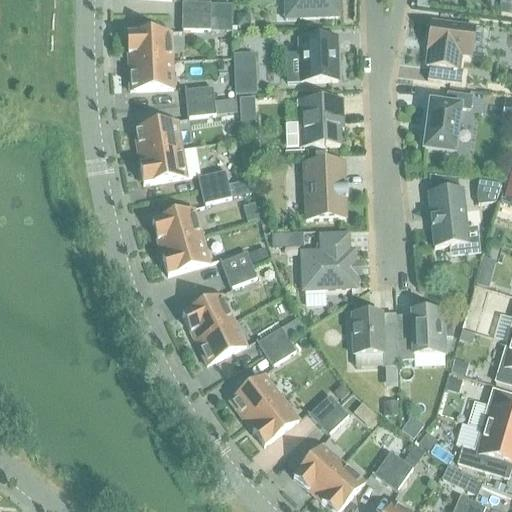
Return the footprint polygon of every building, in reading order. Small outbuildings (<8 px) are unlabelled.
[(283,0),(284,6),(299,6),(299,21),(339,20),(337,0),(283,0)] [(182,3),(181,20),(210,20),(210,7),(183,6),(183,3),(182,3)] [(210,20),(181,20),(181,36),(182,36),(182,34),(210,34),(210,20)] [(426,83),(460,88),(462,74),(458,73),(460,57),(471,59),(474,31),(429,25),(426,53),(428,53),(426,70),(428,70),(426,83)] [(171,36),(127,38),(128,58),(128,66),(133,66),(172,65),(171,36)] [(298,41),(300,85),(337,84),(336,67),(335,55),(336,55),(335,40),(298,41)] [(239,53),(239,93),(261,93),(261,53),(239,53)] [(133,66),(128,66),(128,75),(129,95),(173,93),(172,65),(133,66)] [(184,91),(186,108),(214,105),(212,91),(185,94),(185,91),(184,91)] [(423,153),(453,157),(459,111),(469,113),(471,100),(447,96),(445,108),(430,106),(423,153)] [(240,99),(220,104),(224,117),(243,112),(240,99)] [(258,124),(259,100),(248,99),(247,124),(258,124)] [(297,104),(298,127),(302,127),(303,151),(339,150),(338,119),(343,119),(342,102),(297,104)] [(214,105),(186,108),(187,124),(189,124),(188,122),(215,119),(214,105)] [(177,125),(133,133),(137,152),(138,160),(143,160),(181,153),(177,125)] [(143,160),(138,160),(140,169),(143,188),(186,181),(181,153),(143,160)] [(344,190),(343,166),(303,168),(305,224),(345,222),(344,201),(347,201),(346,189),(344,190)] [(196,179),(200,195),(228,188),(225,175),(198,181),(198,178),(196,179)] [(477,184),(476,195),(477,208),(494,206),(500,187),(477,184)] [(228,188),(200,195),(204,211),(205,211),(204,208),(231,202),(228,188)] [(461,192),(428,196),(430,221),(431,231),(434,252),(468,248),(461,192)] [(193,213),(151,225),(157,244),(159,253),(164,251),(201,240),(193,213)] [(278,249),(307,248),(307,235),(278,236),(278,249)] [(300,256),(302,294),(356,292),(355,276),(353,276),(353,269),(355,269),(354,253),(348,254),(348,238),(319,239),(320,255),(300,256)] [(164,251),(159,253),(162,261),(167,280),(209,268),(201,240),(164,251)] [(219,264),(225,279),(251,269),(246,256),(221,266),(220,264),(219,264)] [(251,269),(225,279),(231,295),(232,294),(231,292),(256,282),(251,269)] [(475,288),(488,292),(492,279),(480,275),(475,288)] [(332,309),(332,296),(310,296),(311,309),(332,309)] [(221,299),(181,319),(190,336),(194,344),(198,342),(233,325),(221,299)] [(443,314),(415,315),(410,315),(410,319),(395,320),(396,340),(397,364),(413,364),(413,359),(444,357),(444,341),(452,341),(451,326),(443,327),(443,314)] [(381,317),(351,318),(353,359),(354,359),(381,358),(382,369),(382,373),(397,372),(397,364),(396,340),(395,326),(388,326),(381,326),(381,321),(381,317)] [(198,342),(194,344),(198,352),(206,369),(246,350),(233,325),(198,342)] [(255,345),(264,359),(288,344),(281,332),(258,346),(256,344),(255,345)] [(288,344),(264,359),(273,373),(274,372),(272,370),(295,356),(288,344)] [(511,347),(506,346),(495,385),(511,390),(511,347)] [(264,379),(229,405),(241,421),(246,428),(250,425),(281,401),(264,379)] [(511,399),(492,394),(480,433),(511,442),(511,399)] [(306,417),(318,429),(338,410),(329,399),(309,418),(307,416),(306,417)] [(250,425),(246,428),(251,435),(263,450),(298,424),(281,401),(250,425)] [(338,410),(318,429),(329,441),(330,440),(328,438),(348,420),(338,410)] [(511,442),(480,433),(474,455),(462,452),(457,468),(507,483),(511,468),(511,442)] [(418,446),(428,454),(436,444),(426,436),(418,446)] [(322,449),(293,482),(308,495),(314,500),(317,497),(343,468),(322,449)] [(371,478),(384,487),(401,464),(390,456),(374,478),(372,477),(371,478)] [(401,464),(384,487),(398,497),(398,496),(396,495),(412,472),(401,464)] [(317,497),(314,500),(320,506),(327,511),(341,511),(364,486),(343,468),(317,497)] [(469,511),(472,506),(459,500),(453,511),(469,511)]
